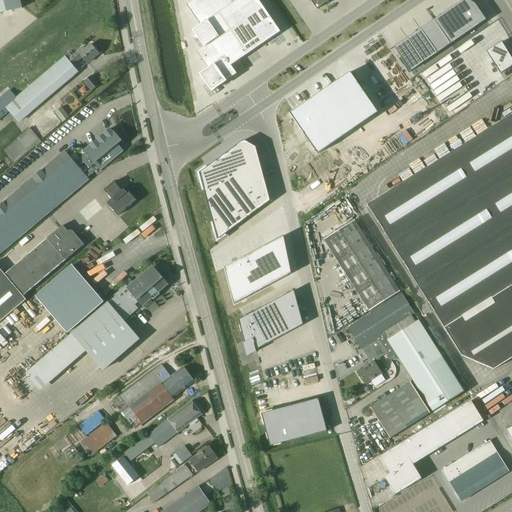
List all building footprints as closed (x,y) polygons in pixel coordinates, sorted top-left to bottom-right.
[(0,0),(0,14),(22,9),(19,0),(0,0)] [(194,0),(187,5),(201,26),(193,31),(205,47),(197,53),(208,69),(200,75),(204,80),(203,80),(212,92),(237,74),(231,66),(280,32),(258,0),(194,0)] [(309,0),(317,10),(331,0),(309,0)] [(457,4),(394,47),(411,72),(486,20),(485,18),(484,18),(476,6),(475,5),(474,4),(473,3),(472,2),(470,2),(469,1),(468,1),(466,1),(465,1),(464,1),(463,2),(461,2),(460,2),(459,3),(457,4)] [(511,58),(502,42),(486,52),(500,74),(511,66),(511,58)] [(79,73),(73,65),(82,57),(88,64),(100,54),(91,43),(85,48),(84,47),(72,57),(70,54),(66,57),(65,56),(16,98),(9,90),(0,97),(0,119),(9,112),(19,124),(79,73)] [(83,83),(91,92),(100,85),(92,75),(83,83)] [(443,103),(459,93),(453,83),(446,87),(444,84),(435,90),(443,103)] [(326,89),(290,114),(317,155),(354,130),(326,89)] [(55,113),(63,123),(69,118),(61,108),(55,113)] [(511,114),(367,205),(378,222),(429,304),(444,328),(461,356),(494,369),(511,357),(511,114)] [(15,163),(41,141),(30,128),(16,139),(17,140),(4,151),(15,163)] [(0,206),(0,253),(123,151),(117,145),(121,142),(111,129),(84,151),(83,149),(71,159),(65,152),(0,206)] [(244,141),(199,173),(217,240),(270,201),(256,148),(244,141)] [(317,177),(338,163),(329,149),(307,163),(317,177)] [(118,216),(136,201),(129,192),(127,193),(124,190),(122,191),(115,182),(105,190),(112,199),(108,203),(118,216)] [(324,240),(371,314),(402,294),(355,220),(324,240)] [(63,225),(4,275),(0,270),(0,322),(26,301),(23,297),(65,260),(84,245),(75,233),(73,231),(71,231),(69,231),(68,231),(63,225)] [(284,236),(225,268),(225,270),(226,270),(235,302),(234,302),(234,305),(292,274),(284,236)] [(105,305),(72,267),(36,298),(68,336),(105,305)] [(107,304),(72,334),(83,347),(104,370),(139,340),(123,322),(138,309),(135,305),(139,301),(142,305),(151,297),(153,300),(160,295),(158,292),(162,288),(167,284),(152,268),(128,288),(126,285),(122,288),(114,295),(106,303),(107,304)] [(294,291),(238,321),(247,355),(303,325),(294,291)] [(379,359),(387,354),(382,347),(420,322),(418,320),(418,321),(415,315),(416,315),(402,294),(371,314),(347,328),(361,350),(362,349),(371,364),(374,362),(379,359)] [(464,392),(420,322),(382,347),(387,354),(391,360),(398,356),(413,380),(370,407),(390,438),(433,411),(464,392)] [(371,364),(358,372),(365,384),(371,380),(375,387),(385,381),(381,374),(382,373),(387,370),(379,359),(374,362),(371,364)] [(183,367),(171,377),(161,364),(112,402),(134,431),(174,401),(172,398),(194,382),(183,367)] [(318,399),(261,414),(270,447),(327,432),(318,399)] [(483,421),(471,402),(471,401),(437,422),(380,457),(390,474),(385,478),(395,495),(421,479),(413,465),(483,422),(483,421)] [(167,420),(177,433),(177,434),(202,415),(192,402),(167,420)] [(167,420),(148,435),(154,444),(158,448),(177,433),(167,420)] [(107,423),(80,444),(90,457),(117,436),(107,423)] [(148,435),(125,453),(131,461),(154,444),(148,435)] [(461,502),(509,471),(490,441),(442,471),(461,502)] [(218,457),(222,453),(215,443),(210,446),(218,457)] [(154,503),(198,472),(218,458),(210,447),(185,464),(186,465),(158,485),(147,493),(154,503)] [(185,461),(191,456),(184,447),(178,451),(185,461)] [(138,477),(123,457),(112,466),(127,486),(138,477)] [(200,511),(211,504),(198,486),(161,511),(200,511)]
